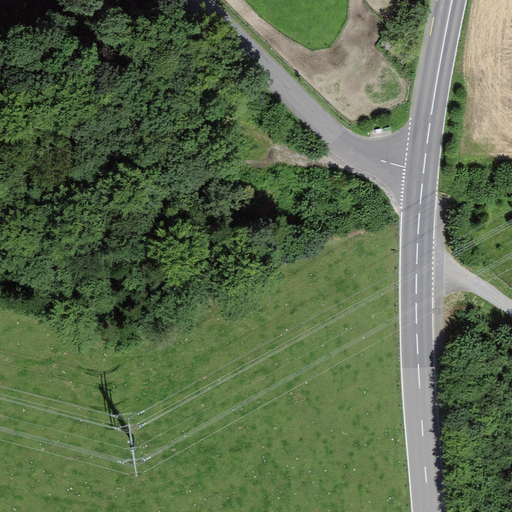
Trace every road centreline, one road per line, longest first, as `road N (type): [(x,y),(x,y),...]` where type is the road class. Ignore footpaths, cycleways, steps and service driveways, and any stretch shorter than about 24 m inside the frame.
road 1 (track): [(342,151),(109,186),(0,184)]
road 2 (tertiary): [(420,172),(415,342),(426,511)]
road 3 (track): [(285,161),(14,0)]
road 4 (unclassified): [(420,172),(359,162),(342,151),(192,0)]
road 5 (tertiary): [(449,0),(420,172)]
